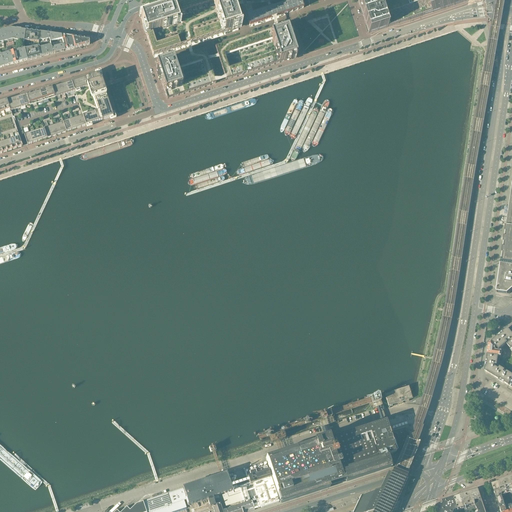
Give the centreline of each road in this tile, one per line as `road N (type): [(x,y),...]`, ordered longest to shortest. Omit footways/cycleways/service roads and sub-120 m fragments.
road 1 (secondary): [(498,22),(500,71),(485,177),(441,419)]
road 2 (unclassified): [(87,511),(393,410),(433,414)]
road 3 (residential): [(159,111),(455,15)]
road 4 (secondary): [(476,307),(511,56)]
road 5 (residential): [(151,113),(0,162)]
road 6 (secondary): [(448,446),(476,307)]
road 7 (tertiary): [(0,90),(101,61),(117,37)]
road 8 (secondary): [(410,472),(291,511)]
road 9 (tertiary): [(108,34),(94,54),(0,78)]
